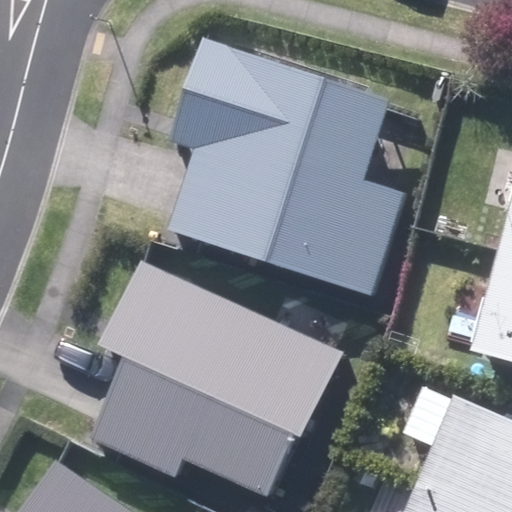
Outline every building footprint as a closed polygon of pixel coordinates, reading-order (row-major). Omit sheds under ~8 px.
[(174,232),(376,297),(409,196),(369,183),(395,103),(210,44),(177,144),(200,152),(174,232)] [(511,195),(497,251),(511,254),(511,195)] [(511,254),(497,251),(471,349),(511,359),(511,254)] [(350,352),(149,263),(111,347),(135,358),(98,440),(184,478),(192,461),(275,498),(303,436),(311,439),(350,352)] [(511,511),(511,421),(456,396),(412,490),(459,511),(511,511)] [(136,511),(64,463),(30,511),(136,511)] [(459,511),(412,490),(402,511),(459,511)]
